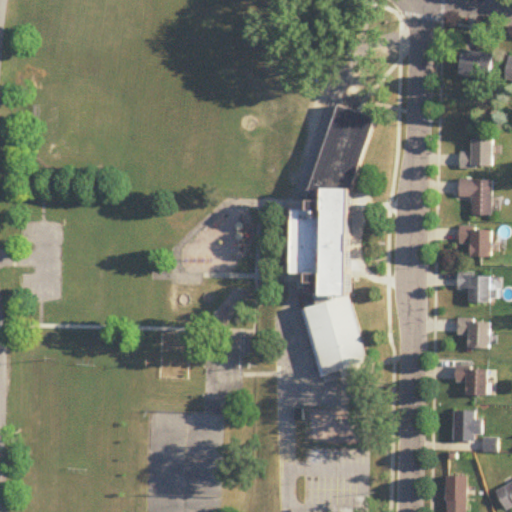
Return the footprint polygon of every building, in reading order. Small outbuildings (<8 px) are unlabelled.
[(492,83),(497,57),(466,52),(462,78),(492,83)] [(378,118),(340,107),(308,212),(295,212),(295,275),(298,276),(309,276),(309,297),(318,300),(318,309),(317,309),(316,379),(357,379),(358,187),(378,118)] [(496,142),(475,142),(475,155),(463,155),(463,169),(496,169),(496,142)] [(476,199),(476,218),(496,218),(496,182),(463,182),(463,199),(476,199)] [(495,260),(495,229),(463,229),(463,246),(474,246),(474,260),(495,260)] [(461,292),(472,292),(472,306),(494,306),(495,277),(461,276),(461,292)] [(180,307),(205,307),(205,288),(180,288),(180,307)] [(471,337),(471,352),(494,352),(494,321),(461,321),(461,337),(471,337)] [(460,384),(471,384),(471,398),(492,398),(492,370),(460,370),(460,384)] [(486,421),(480,421),(480,413),(457,413),(457,442),(486,442),(486,421)] [(470,511),(471,478),(449,478),(449,511),(470,511)] [(510,511),(511,511),(511,486),(499,493),(509,511),(510,511)]
